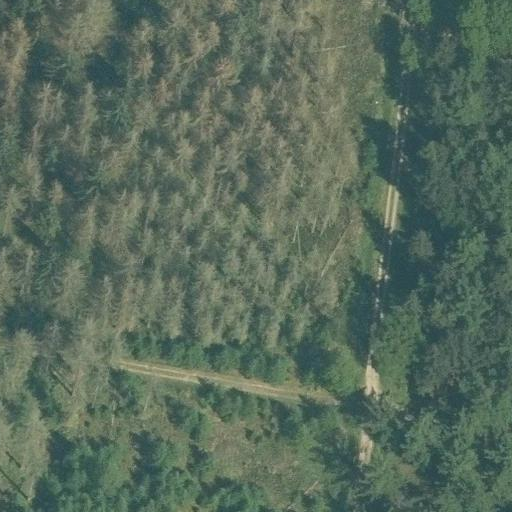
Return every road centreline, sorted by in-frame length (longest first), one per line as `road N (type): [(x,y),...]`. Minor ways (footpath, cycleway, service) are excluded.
road 1 (track): [(0,344),(370,409),(511,455)]
road 2 (track): [(421,0),(358,511)]
